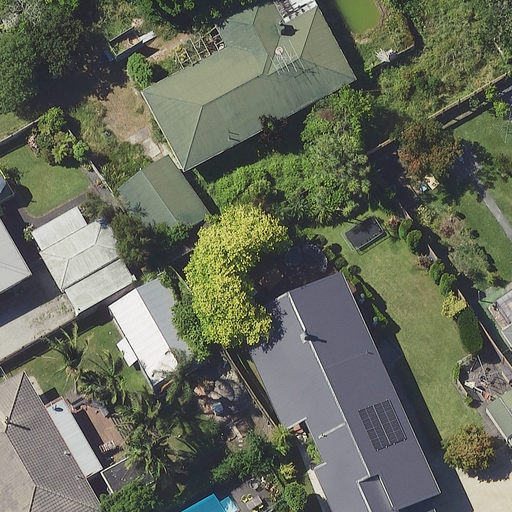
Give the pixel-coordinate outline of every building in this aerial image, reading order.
[(359,97),(310,0),(272,0),(214,29),(231,63),(149,104),(188,182),(359,97)] [(172,172),(121,205),(157,261),(208,228),(172,172)] [(140,292),(96,207),(34,240),(78,324),(140,292)] [(0,308),(35,289),(0,224),(0,308)] [(214,368),(167,287),(113,318),(159,399),(214,368)] [(329,473),(318,478),(332,511),(432,511),(442,508),(345,289),(243,334),(291,440),(299,436),(310,431),(329,473)] [(511,293),(487,310),(511,347),(511,293)] [(511,442),(511,385),(495,362),(467,381),(510,444),(511,442)] [(47,420),(27,385),(0,401),(0,511),(103,511),(90,488),(106,479),(65,409),(47,420)]
